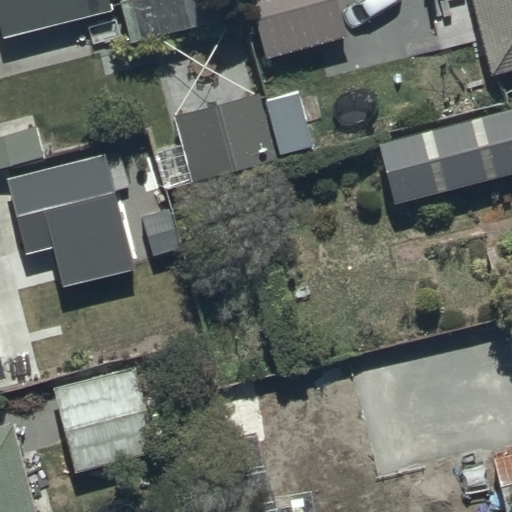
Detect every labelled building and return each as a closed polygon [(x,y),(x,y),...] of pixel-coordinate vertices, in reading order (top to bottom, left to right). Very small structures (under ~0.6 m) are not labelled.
[(0,0),(0,36),(106,10),(103,0),(0,0)] [(110,0),(108,0),(119,40),(230,11),(227,0),(110,0)] [(256,64),(261,86),(284,80),(278,55),(340,41),(330,0),(244,0),(259,64),(256,64)] [(511,0),(461,0),(480,75),(511,67),(511,0)] [(254,100),(269,153),(309,142),(295,89),(254,100)] [(161,191),(270,161),(269,153),(254,100),(252,92),(168,115),(176,143),(150,151),(161,191)] [(511,104),(370,140),(385,202),(511,170),(511,104)] [(0,133),(0,166),(35,156),(36,159),(85,145),(78,120),(33,132),(31,125),(0,133)] [(134,264),(114,191),(130,187),(118,144),(0,176),(0,182),(20,254),(43,248),(54,286),(134,264)] [(46,388),(69,470),(156,446),(133,364),(46,388)] [(329,417),(345,480),(426,462),(420,435),(387,442),(379,406),(329,417)] [(0,511),(27,511),(4,418),(0,419),(0,511)] [(501,511),(511,509),(511,450),(484,458),(497,511),(501,511)]
